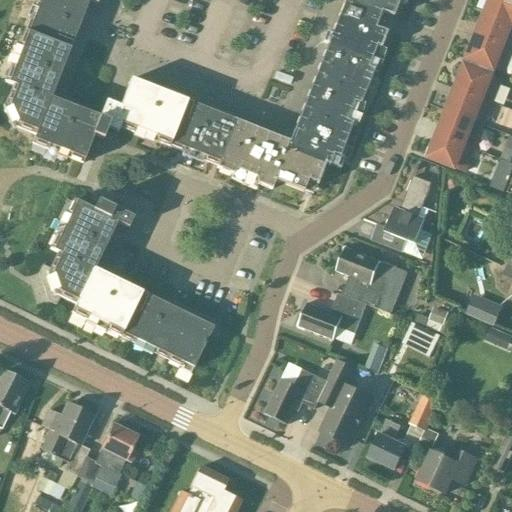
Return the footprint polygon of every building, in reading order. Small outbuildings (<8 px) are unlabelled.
[(35,0),(13,57),(3,83),(12,87),(4,107),(14,128),(34,136),(31,145),(80,164),(92,136),(102,139),(106,130),(116,134),(118,128),(217,167),(216,169),(271,190),(274,182),(302,193),(306,183),(312,185),(316,187),(324,165),(333,168),(347,133),(387,33),(383,31),(386,23),(389,16),(393,17),(399,0),(345,0),(289,142),(235,121),(235,122),(129,80),(119,107),(105,102),(98,119),(49,99),(88,0),(97,4),(98,0),(35,0)] [(511,0),(490,0),(485,13),(511,23),(511,0)] [(107,13),(103,23),(112,26),(116,17),(107,13)] [(511,23),(485,13),(476,36),(511,50),(511,23)] [(511,51),(511,50),(476,36),(467,60),(503,74),(511,51)] [(456,88),(492,102),(501,79),(465,65),(456,88)] [(108,76),(117,80),(121,71),(112,67),(108,76)] [(104,86),(113,90),(117,81),(108,77),(104,86)] [(492,102),(456,88),(447,111),(483,126),(492,102)] [(447,111),(437,135),(473,149),(483,126),(447,111)] [(473,149),(437,135),(428,159),(464,173),(473,149)] [(511,151),(505,149),(500,160),(510,163),(511,157),(511,151)] [(510,163),(500,160),(496,170),(506,174),(510,163)] [(422,163),(418,175),(433,180),(437,167),(422,163)] [(397,209),(390,229),(381,225),(375,241),(407,253),(411,242),(420,245),(429,221),(422,218),(435,184),(417,177),(404,211),(397,209)] [(47,249),(56,253),(48,269),(40,265),(36,273),(45,301),(54,306),(58,298),(73,306),(69,313),(180,367),(182,364),(192,369),(212,328),(92,270),(115,224),(126,229),(131,219),(127,217),(131,209),(114,201),(110,209),(96,202),(91,210),(85,207),(71,201),(47,249)] [(341,296),(379,311),(391,280),(375,274),(379,263),(344,249),(335,273),(348,278),(341,296)] [(379,311),(341,296),(337,294),(329,313),(306,304),(297,328),(332,342),(337,329),(354,335),(365,306),(379,311)] [(470,315),(500,326),(507,305),(477,295),(470,315)] [(414,321),(407,347),(435,355),(443,329),(414,321)] [(503,336),(491,331),(485,344),(498,350),(503,336)] [(365,369),(378,374),(388,350),(375,344),(365,369)] [(326,382),(312,411),(313,411),(317,402),(330,408),(318,433),(350,448),(372,400),(345,388),(352,372),(335,364),(327,382),(326,382)] [(312,411),(326,382),(300,370),(293,387),(280,381),(264,416),(286,426),(297,404),(312,411)] [(0,431),(1,429),(10,412),(13,414),(28,384),(3,372),(0,377),(0,431)] [(424,394),(410,425),(426,432),(427,430),(440,401),(424,394)] [(50,432),(41,451),(54,457),(50,465),(59,469),(62,462),(67,464),(62,474),(75,480),(85,459),(84,458),(88,451),(79,447),(93,416),(68,404),(61,417),(48,411),(41,427),(50,432)] [(406,448),(392,442),(400,425),(386,419),(368,459),(396,471),(406,448)] [(85,459),(75,480),(91,488),(95,479),(114,489),(121,476),(119,475),(125,462),(131,465),(137,453),(131,450),(137,438),(112,426),(101,450),(95,463),(85,459)] [(511,438),(506,435),(492,468),(505,474),(511,459),(511,438)] [(431,451),(417,481),(446,494),(453,479),(466,485),(478,460),(461,452),(456,463),(431,451)] [(235,511),(240,501),(222,493),(227,482),(199,468),(189,488),(191,489),(187,496),(181,493),(171,511),(235,511)] [(46,470),(42,479),(53,485),(57,476),(46,470)]
